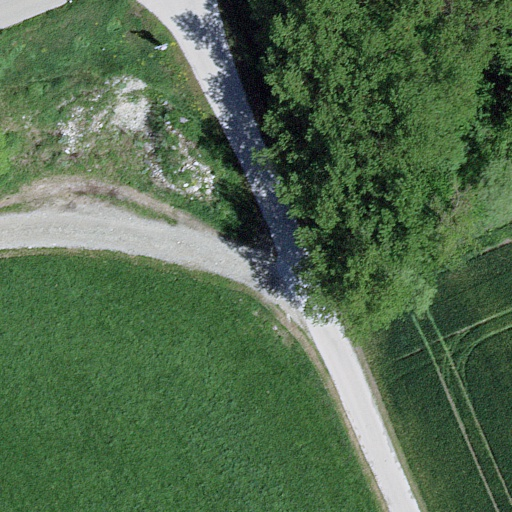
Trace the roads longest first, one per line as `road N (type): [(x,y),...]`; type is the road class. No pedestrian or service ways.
road 1 (track): [(180,0),(403,511)]
road 2 (track): [(0,232),(308,295)]
